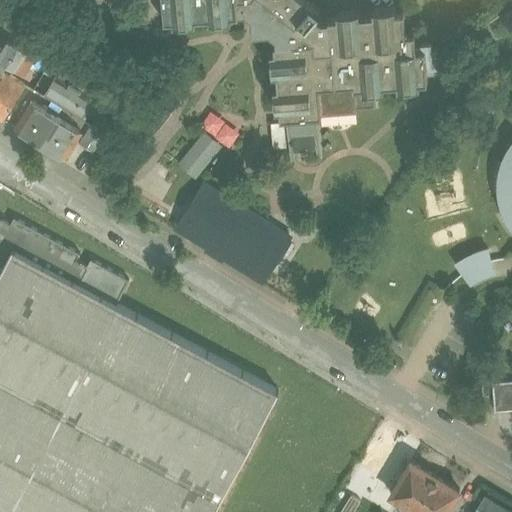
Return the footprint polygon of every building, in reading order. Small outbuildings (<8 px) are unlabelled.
[(331,17),(324,17),(318,12),(322,8),(312,0),(138,0),(140,19),(176,16),(176,14),(195,12),(196,14),(212,13),(212,11),(231,9),(232,11),(241,10),(241,8),(247,8),(253,13),(255,30),(271,28),(278,34),(278,40),(276,40),(277,49),(279,49),(281,69),(279,69),(280,85),(282,85),(284,105),(282,105),(282,114),(289,114),(290,120),(288,120),(292,162),(296,161),(295,147),(317,146),(318,160),(323,159),(320,117),(318,117),(317,111),(324,111),(376,106),(374,77),(427,74),(427,78),(429,78),(427,46),(418,46),(416,29),(424,29),(423,13),(406,14),(405,8),(403,9),(403,13),(334,19),(334,15),(331,15),(331,17)] [(0,65),(0,76),(19,45),(9,38),(0,53),(0,59),(3,61),(0,65)] [(19,45),(0,76),(0,116),(3,118),(25,82),(9,72),(12,67),(18,70),(30,51),(20,45),(19,45)] [(30,51),(18,70),(24,74),(36,54),(20,45),(30,51)] [(85,73),(65,62),(45,94),(82,117),(95,97),(93,96),(98,90),(81,79),(85,73)] [(57,116),(32,101),(16,127),(41,142),(57,116)] [(82,131),(57,116),(41,142),(66,157),(82,131)] [(207,131),(180,163),(197,178),(224,146),(207,131)] [(511,146),(511,147),(508,153),(507,157),(505,163),(503,168),(503,173),(502,178),(502,183),(502,189),(503,194),(504,199),(506,204),(508,209),(510,214),(511,216),(511,146)] [(204,173),(171,228),(266,284),(299,230),(204,173)] [(12,223),(0,216),(0,241),(1,243),(0,244),(0,258),(6,262),(7,262),(14,248),(81,283),(91,265),(89,264),(85,262),(85,260),(82,258),(82,260),(78,258),(82,252),(15,216),(12,223)] [(464,255),(456,261),(472,283),(478,280),(488,276),(496,272),(489,246),(477,249),(464,255)] [(214,511),(280,389),(118,302),(118,303),(81,283),(14,248),(7,262),(6,262),(0,273),(0,511),(214,511)] [(131,278),(92,257),(89,264),(91,265),(81,283),(118,303),(118,302),(131,278)] [(511,375),(493,377),(495,405),(511,403),(511,375)] [(436,474),(412,459),(391,493),(415,508),(436,474)] [(446,511),(461,489),(436,474),(415,508),(421,511),(446,511)] [(351,494),(338,511),(352,511),(360,500),(351,494)] [(511,511),(511,510),(486,494),(474,511),(511,511)]
